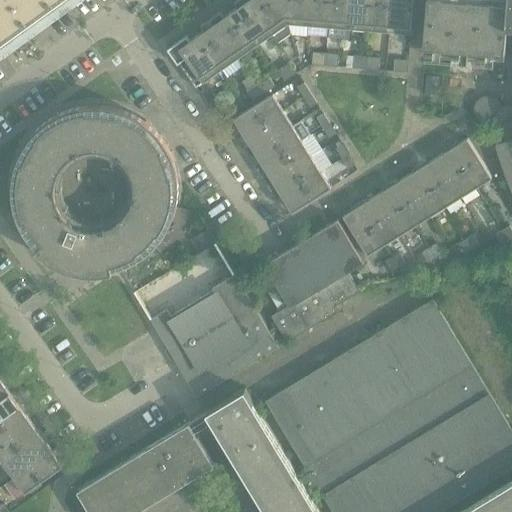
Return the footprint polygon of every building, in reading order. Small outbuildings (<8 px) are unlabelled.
[(0,0),(0,40),(22,24),(22,25),(23,24),(48,6),(50,5),(49,5),(56,0),(0,0)] [(272,35),(247,0),(238,0),(236,2),(239,7),(232,12),(255,46),(272,35)] [(247,0),(272,35),(289,23),(282,0),(247,0)] [(282,0),(289,23),(308,25),(310,0),(282,0)] [(310,0),(308,25),(329,27),(330,0),(310,0)] [(330,0),(329,27),(349,29),(351,0),(330,0)] [(351,0),(349,29),(369,30),(371,0),(351,0)] [(371,0),(369,30),(390,32),(392,0),(371,0)] [(392,0),(390,32),(411,34),(414,0),(392,0)] [(506,57),(509,23),(511,22),(511,105),(500,108),(499,106),(499,105),(498,103),(497,102),(496,101),(494,100),(491,99),(489,99),(488,99),(486,99),(484,99),(483,100),(481,101),(480,102),(479,104),(478,105),(477,107),(477,108),(477,110),(477,112),(477,114),(478,115),(479,117),(480,118),(481,119),(482,120),(484,121),(486,122),(487,122),(489,122),(491,122),(494,134),(495,139),(497,147),(499,155),(503,165),(506,174),(508,181),(511,190),(511,0),(429,0),(425,51),(506,57)] [(211,19),(239,58),(255,46),(232,12),(225,17),(222,12),(211,19)] [(205,30),(198,35),(222,70),(239,58),(211,19),(202,25),(205,30)] [(222,70),(198,35),(192,40),(188,35),(169,49),(179,63),(180,63),(197,87),(222,70)] [(312,65),(325,66),(326,54),(313,53),(312,65)] [(326,54),(325,66),(338,67),(339,55),(326,54)] [(353,68),(366,69),(367,57),(354,56),(353,68)] [(367,57),(366,69),(379,71),(380,58),(367,57)] [(394,72),(408,73),(409,61),(395,60),(394,72)] [(279,71),(285,82),(297,74),(291,64),(279,71)] [(258,84),(264,95),(275,88),(269,77),(258,84)] [(264,95),(258,84),(247,91),(253,101),(264,95)] [(297,88),(304,98),(311,94),(304,84),(297,88)] [(311,94),(304,98),(310,109),(317,104),(311,94)] [(228,103),(234,113),(246,106),(240,95),(228,103)] [(234,119),(244,135),(284,111),(273,95),(234,119)] [(87,273),(95,273),(103,273),(112,272),(114,271),(114,269),(117,268),(124,266),(131,264),(136,261),(142,257),(149,252),(156,246),(161,240),(167,232),(170,227),(172,221),(175,216),(176,210),(178,204),(179,198),(179,192),(179,186),(179,180),(178,174),(177,169),(175,162),(173,155),(170,150),(167,143),(164,139),(159,133),(155,129),(151,125),(146,121),(141,118),(134,114),(127,110),(121,108),(114,106),(105,105),(95,104),(86,105),(79,106),(72,108),(65,110),(58,113),(52,117),(46,121),(40,126),(35,131),(33,134),(28,140),(23,147),(20,154),(17,162),(15,169),(14,177),(13,184),(13,192),(14,199),(15,207),(17,214),(20,221),(24,229),(27,235),(33,241),(38,248),(37,249),(42,254),(48,259),(55,263),(62,266),(66,268),(70,269),(75,271),(80,272),(87,273)] [(244,135),(254,150),(293,126),(284,111),(244,135)] [(316,119),(323,129),(330,124),(323,114),(316,119)] [(330,124),(323,129),(329,139),(336,135),(330,124)] [(293,126),(254,150),(263,166),(303,141),(293,126)] [(319,132),(309,136),(329,184),(340,179),(319,132)] [(452,149),(477,188),(493,178),(468,139),(452,149)] [(303,141),(263,166),(273,181),(312,157),(303,141)] [(336,149),(342,159),(349,155),(343,145),(336,149)] [(437,158),(461,197),(477,188),(452,149),(437,158)] [(349,155),(342,159),(348,170),(355,165),(349,155)] [(312,157),(273,181),(283,196),(322,172),(312,157)] [(422,168),(446,207),(461,197),(437,158),(422,168)] [(422,168),(406,177),(431,216),(446,207),(422,168)] [(322,172),(283,196),(293,212),(332,188),(322,172)] [(406,177),(391,187),(415,226),(431,216),(406,177)] [(391,187),(376,196),(400,235),(415,226),(391,187)] [(400,235),(376,196),(360,206),(385,245),(400,235)] [(385,245),(360,206),(344,216),(368,255),(385,245)] [(272,316),(288,342),(340,310),(337,304),(360,290),(348,271),(362,263),(363,262),(337,219),(336,220),(336,221),(266,263),(264,264),(290,305),(272,316)] [(503,231),(510,241),(511,239),(511,229),(510,226),(503,231)] [(510,241),(503,231),(496,235),(503,245),(510,241)] [(466,240),(473,250),(480,246),(473,235),(466,240)] [(473,250),(466,240),(459,244),(466,254),(473,250)] [(429,248),(436,259),(443,254),(436,244),(429,248)] [(436,259),(429,248),(422,253),(429,263),(436,259)] [(392,257),(399,267),(406,263),(399,253),(392,257)] [(399,267),(392,257),(386,261),(392,272),(399,267)] [(171,360),(175,358),(198,396),(200,398),(281,348),(280,347),(236,274),(213,288),(214,290),(172,316),(168,309),(152,319),(170,349),(166,351),(171,360)] [(311,471),(300,478),(253,401),(254,400),(246,388),(208,411),(216,425),(269,511),(511,511),(511,480),(460,511),(320,511),(309,493),(320,486),(335,511),(435,511),(465,494),(467,498),(483,488),(480,484),(511,465),(511,430),(432,299),(268,400),(311,471)] [(0,376),(0,398),(10,392),(0,378),(2,376),(0,376)] [(0,398),(0,421),(23,405),(20,406),(10,392),(0,398)] [(0,421),(0,443),(31,421),(21,407),(23,406),(23,405),(0,421)] [(0,443),(0,456),(4,462),(44,434),(41,435),(31,421),(0,443)] [(135,511),(215,464),(190,422),(190,421),(78,489),(92,511),(135,511)] [(4,462),(14,477),(52,450),(42,437),(44,435),(44,434),(4,462)] [(52,450),(14,477),(26,493),(41,482),(65,465),(65,464),(63,465),(52,450)] [(0,505),(0,511),(9,511),(3,503),(0,505)]
